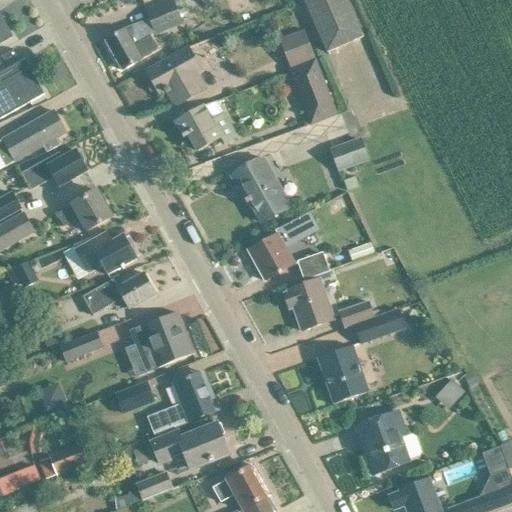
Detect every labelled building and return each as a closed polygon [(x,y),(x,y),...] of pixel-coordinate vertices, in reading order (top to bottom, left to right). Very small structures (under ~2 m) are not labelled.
[(155,35),(184,25),(174,0),(173,0),(146,11),(155,35)] [(364,36),(348,0),(303,0),(326,52),(364,36)] [(0,44),(13,38),(0,14),(0,44)] [(126,30),(123,31),(106,41),(122,71),(159,50),(152,37),(135,46),(126,30)] [(316,60),(304,31),(280,40),(291,69),(316,60)] [(148,72),(155,84),(159,93),(164,90),(166,94),(168,93),(176,107),(206,89),(197,73),(201,70),(189,49),(148,72)] [(0,119),(15,111),(33,101),(34,103),(37,101),(36,99),(45,95),(25,59),(0,73),(0,119)] [(289,70),(291,73),(311,125),(337,115),(316,60),(291,69),(289,70)] [(194,113),(176,123),(184,135),(182,136),(184,139),(190,136),(198,151),(221,139),(224,145),(237,137),(238,137),(224,113),(217,102),(205,107),(194,113)] [(54,111),(4,140),(0,141),(0,155),(6,167),(44,145),(48,153),(60,146),(56,139),(67,133),(54,111)] [(370,161),(363,140),(362,137),(330,148),(338,172),(370,161)] [(60,154),(46,161),(22,174),(30,189),(54,176),(60,187),(88,172),(76,151),(63,158),(60,154)] [(247,204),(251,202),(262,223),(290,207),(263,158),(231,176),(239,190),(243,187),(249,198),(245,201),(247,204)] [(355,177),(344,181),(348,191),(358,187),(355,178),(355,177)] [(98,191),(57,214),(64,227),(79,218),(87,232),(113,217),(98,191)] [(0,221),(21,209),(12,193),(0,200),(0,221)] [(347,193),(332,201),(338,211),(353,203),(347,193)] [(282,272),(283,271),(296,264),(286,247),(318,230),(309,213),(276,231),(278,234),(248,251),(265,281),(278,274),(279,275),(283,273),(282,272)] [(0,226),(0,252),(35,233),(24,214),(0,226)] [(75,247),(63,254),(77,280),(89,273),(104,265),(109,275),(122,268),(123,270),(126,269),(125,267),(137,260),(124,236),(112,243),(106,233),(96,237),(74,246),(75,247)] [(361,242),(364,254),(389,249),(387,237),(361,242)] [(323,255),(300,263),(306,279),(329,271),(323,255)] [(27,261),(6,272),(12,284),(19,280),(33,273),(27,261)] [(123,296),(131,311),(158,296),(144,272),(118,287),(113,278),(82,296),(93,314),(123,296)] [(288,291),(289,293),(285,294),(290,310),(296,308),(298,315),(296,315),(302,332),(335,320),(321,280),(288,291)] [(346,329),(354,326),(375,319),(369,302),(340,312),(346,329)] [(42,307),(30,311),(45,351),(58,346),(42,307)] [(401,310),(375,319),(354,326),(361,345),(408,329),(401,310)] [(157,368),(193,354),(177,312),(130,331),(136,346),(147,341),(157,368)] [(67,364),(102,348),(95,331),(60,346),(67,364)] [(318,359),(334,405),(369,393),(353,347),(318,359)] [(12,365),(0,369),(0,387),(18,381),(12,365)] [(472,370),(462,376),(469,388),(479,382),(472,370)] [(165,431),(200,417),(219,410),(213,395),(209,397),(200,374),(174,385),(182,405),(148,419),(155,436),(165,431)] [(453,381),(443,390),(456,402),(465,392),(453,381)] [(131,387),(119,392),(119,393),(116,394),(122,410),(153,398),(147,382),(132,388),(131,387)] [(398,412),(356,427),(373,476),(408,463),(408,462),(407,462),(407,461),(420,457),(422,452),(416,437),(412,435),(406,436),(398,414),(399,413),(398,412)] [(184,449),(191,469),(229,455),(217,425),(181,440),(178,433),(160,440),(154,443),(161,461),(172,457),(171,453),(183,448),(184,450),(184,449)] [(425,453),(438,449),(430,427),(417,432),(425,453)] [(33,428),(30,442),(32,454),(42,452),(40,444),(43,435),(33,428)] [(58,478),(90,465),(80,442),(49,454),(58,478)] [(482,453),(492,475),(510,468),(501,446),(482,453)] [(240,511),(276,511),(273,505),(269,497),(271,496),(254,466),(237,476),(214,489),(222,503),(236,495),(244,510),(240,511)] [(137,484),(143,500),(173,488),(166,472),(137,484)] [(441,511),(430,480),(400,491),(400,492),(390,496),(395,510),(405,506),(407,511),(441,511)] [(511,488),(481,500),(484,511),(488,511),(511,503),(511,488)] [(484,511),(479,498),(449,509),(450,511),(484,511)]
